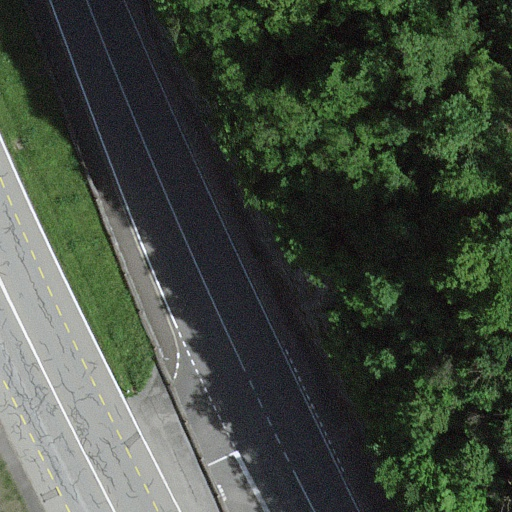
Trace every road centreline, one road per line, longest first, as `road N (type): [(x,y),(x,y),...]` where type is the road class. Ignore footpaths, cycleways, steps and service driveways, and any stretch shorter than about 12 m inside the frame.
road 1 (tertiary): [(89,0),(277,418)]
road 2 (primary): [(0,276),(116,511)]
road 3 (tertiary): [(277,418),(95,511)]
